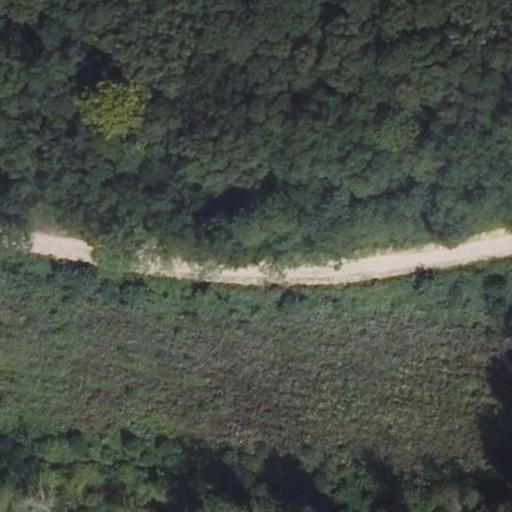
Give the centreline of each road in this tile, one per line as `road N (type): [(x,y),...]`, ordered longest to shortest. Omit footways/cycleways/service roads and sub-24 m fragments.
road 1 (track): [(511,240),(287,267),(0,234)]
road 2 (track): [(107,72),(239,0)]
